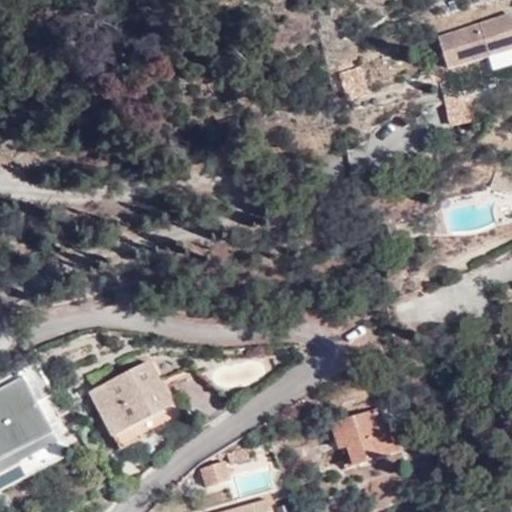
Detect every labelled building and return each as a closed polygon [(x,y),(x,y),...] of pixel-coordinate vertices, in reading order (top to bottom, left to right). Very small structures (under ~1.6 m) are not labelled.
[(511,9),(438,32),(448,65),(511,44),(511,9)] [(347,98),(367,93),(359,66),(340,71),(347,98)] [(446,126),(476,121),(472,99),(442,104),(446,126)] [(511,175),(510,176),(494,169),(488,183),(510,192),(511,192),(511,175)] [(17,449),(56,430),(38,394),(51,387),(38,363),(25,369),(27,375),(0,389),(0,471),(22,461),(17,449)] [(148,366),(92,394),(119,448),(175,421),(148,366)] [(379,411),(333,424),(339,448),(349,444),(355,466),(400,452),(391,423),(384,425),(379,411)] [(0,491),(70,457),(56,430),(17,449),(22,461),(0,471),(0,491)] [(245,443),(225,450),(229,462),(250,455),(245,443)] [(222,460),(199,467),(204,490),(228,481),(222,460)] [(232,511),(270,511),(267,503),(232,511)]
